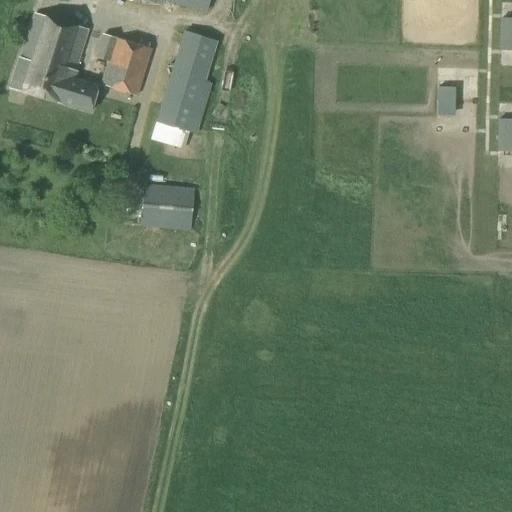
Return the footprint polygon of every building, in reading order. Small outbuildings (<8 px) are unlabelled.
[(165,0),(205,12),(208,0),(165,0)] [(16,61),(72,80),(75,72),(72,71),(85,32),(32,14),(16,61)] [(216,43),(182,33),(149,140),(183,151),(189,133),(196,135),(212,85),(204,82),(216,43)] [(136,96),(150,49),(101,35),(94,58),(107,62),(100,86),(136,96)] [(97,88),(72,80),(16,61),(7,89),(54,104),(55,103),(88,114),(97,88)] [(189,232),(193,189),(143,185),(139,228),(189,232)]
